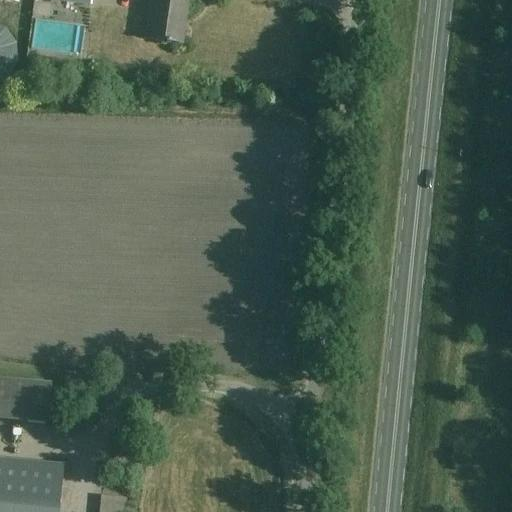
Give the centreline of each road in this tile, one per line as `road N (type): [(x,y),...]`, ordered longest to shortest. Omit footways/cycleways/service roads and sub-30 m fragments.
road 1 (primary): [(385,511),(438,0)]
road 2 (unclassified): [(297,511),(346,46)]
road 3 (unknown): [(0,453),(74,458),(132,407),(156,393),(190,390),(256,407),(302,460)]
